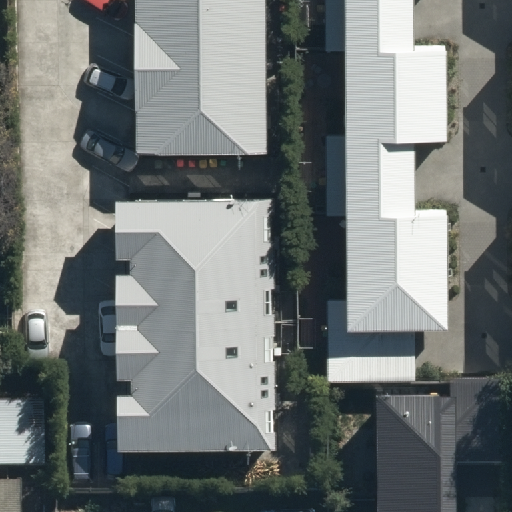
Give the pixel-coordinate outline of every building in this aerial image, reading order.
[(138,0),(140,141),(263,140),(261,0),(138,0)] [(328,0),(329,47),(344,47),(344,130),(329,130),(329,212),(345,211),(345,295),(329,295),(329,369),(412,369),(412,315),(449,315),(448,203),(413,203),(413,134),(445,134),(445,44),(409,44),(408,0),(328,0)] [(118,435),(275,434),(274,183),(117,183),(117,241),(131,240),(131,255),(117,255),(118,360),(132,360),(132,376),(118,376),(118,435)] [(454,511),(454,468),(507,468),(506,378),(447,379),(447,396),(375,396),(376,511),(454,511)] [(0,394),(0,461),(45,463),(46,396),(0,394)] [(0,472),(0,511),(11,511),(10,472),(0,472)]
